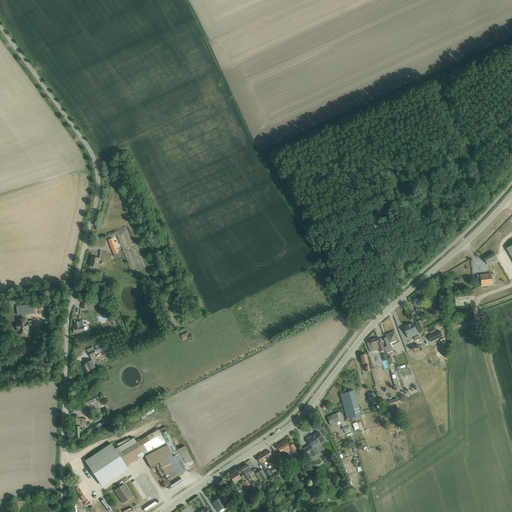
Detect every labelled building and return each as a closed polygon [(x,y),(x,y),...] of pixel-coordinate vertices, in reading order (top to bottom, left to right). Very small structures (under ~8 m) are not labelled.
[(113,238),(108,240),(114,255),(115,259),(120,257),(119,253),(117,249),(121,247),(119,242),(117,242),(114,243),(114,241),(117,240),(115,238),(113,239),(113,238)] [(495,262),(498,260),(494,252),(484,258),(487,264),(494,260),(495,262)] [(91,257),(89,266),(97,268),(99,258),(91,257)] [(492,276),(495,275),(495,273),(480,275),(481,285),(493,284),(492,276)] [(469,292),(454,295),(456,307),(471,305),(469,292)] [(28,329),(27,323),(26,323),(26,319),(25,319),(24,314),(33,313),(32,305),(21,307),(20,307),(16,307),(16,308),(17,311),(17,315),(21,315),(22,318),(22,319),(18,320),(18,324),(16,324),(17,331),(19,330),(20,335),(28,334),(27,329),(28,329)] [(38,319),(30,319),(30,334),(38,334),(38,319)] [(83,321),(74,322),(75,328),(72,328),(73,333),(84,331),(83,321)] [(406,326),(403,328),(408,338),(418,334),(413,323),(410,325),(410,324),(406,326)] [(440,331),(428,337),(430,342),(442,336),(440,331)] [(188,332),(181,336),(183,340),(190,337),(188,332)] [(385,348),(386,350),(388,353),(393,351),(390,344),(398,340),(395,332),(386,335),(388,339),(385,340),(388,347),(385,348)] [(380,353),(386,350),(385,348),(382,339),(378,340),(378,339),(370,341),(371,342),(367,343),(370,352),(379,349),(380,353)] [(88,353),(90,356),(90,357),(93,355),(106,350),(103,343),(98,344),(100,348),(94,350),(88,353)] [(366,354),(360,356),(362,364),(365,364),(365,365),(364,365),(365,372),(370,371),(366,354)] [(93,355),(90,357),(91,359),(86,362),(86,363),(82,365),(85,372),(90,370),(89,369),(95,367),(93,363),(96,361),(93,355)] [(84,400),(86,405),(101,398),(97,390),(92,392),(94,395),(84,400)] [(340,394),(347,419),(360,415),(354,391),(340,394)] [(399,404),(397,399),(388,402),(390,407),(399,404)] [(102,400),(97,403),(100,410),(105,407),(102,400)] [(341,415),(340,412),(337,414),(337,413),(328,417),(331,425),(340,421),(342,427),(347,425),(345,421),(344,422),(341,415)] [(81,419),(76,419),(73,419),(74,439),(81,438),(81,419)] [(88,430),(91,435),(102,428),(99,423),(88,430)] [(343,427),(345,433),(351,431),(349,425),(343,427)] [(134,437),(118,446),(129,464),(139,458),(140,458),(145,455),(144,453),(156,447),(157,449),(145,456),(150,467),(158,481),(162,479),(164,483),(164,484),(166,488),(171,485),(168,480),(177,476),(195,467),(185,446),(177,450),(165,426),(159,429),(158,428),(137,441),(134,437)] [(310,444),(309,445),(304,448),(308,455),(311,453),(313,457),(320,452),(316,447),(317,446),(316,445),(324,439),(319,432),(313,436),(312,435),(307,439),(310,444)] [(286,440),(276,446),(277,447),(276,448),(277,449),(280,452),(283,450),(284,452),(289,450),(293,457),(298,454),(293,444),(289,446),(286,440)] [(127,469),(111,445),(86,461),(102,486),(127,469)] [(257,458),(264,469),(265,472),(268,475),(269,477),(272,475),(269,469),(267,470),(266,468),(263,463),(264,462),(263,460),(271,455),(269,450),(257,458)] [(285,462),(279,452),(275,455),(281,464),(285,462)] [(247,464),(240,468),(244,475),(248,480),(251,478),(248,473),(251,471),(247,464)] [(228,476),(233,483),(241,478),(239,476),(241,475),(238,470),(228,476)] [(258,472),(264,480),(267,478),(262,470),(258,472)] [(247,480),(242,482),(248,491),(253,488),(247,480)] [(114,491),(123,503),(133,497),(130,493),(129,493),(123,485),(114,491)] [(218,499),(212,502),(215,506),(216,505),(220,510),(221,511),(225,510),(224,508),(227,506),(222,498),(221,497),(218,499)] [(85,511),(86,511),(90,507),(81,502),(78,507),(85,511)]
